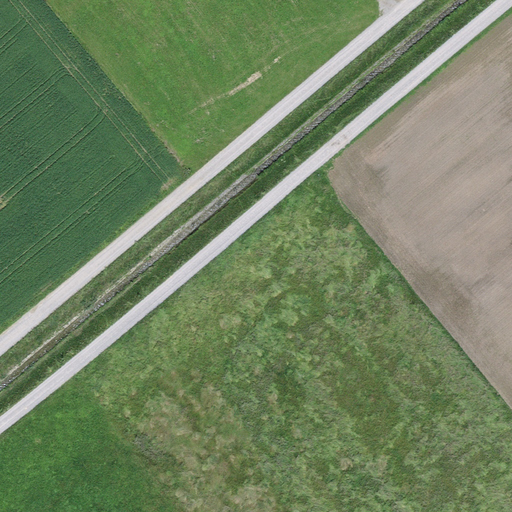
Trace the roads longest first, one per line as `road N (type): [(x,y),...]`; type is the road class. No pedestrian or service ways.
road 1 (track): [(0,429),(508,0)]
road 2 (track): [(0,348),(418,0)]
